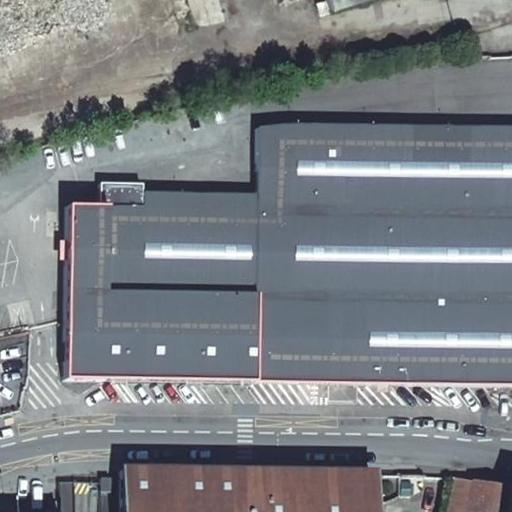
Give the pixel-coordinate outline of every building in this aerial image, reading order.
[(324,0),(327,8),(355,0),(324,0)] [(63,209),(60,382),(185,384),(511,388),(511,129),(293,127),(253,130),(252,197),(139,195),(139,209),(96,209),(63,209)] [(97,186),(96,209),(139,209),(139,195),(139,186),(97,186)] [(118,473),(117,511),(367,511),(368,476),(243,474),(118,473)] [(503,511),(508,491),(453,480),(446,511),(503,511)] [(511,511),(511,491),(508,491),(503,511),(511,511)]
